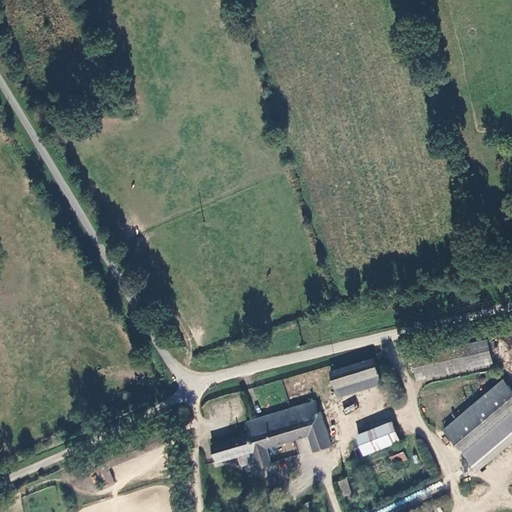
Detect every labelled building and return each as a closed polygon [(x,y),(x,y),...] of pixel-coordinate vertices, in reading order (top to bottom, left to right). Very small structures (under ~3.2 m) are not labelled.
[(476,191),(479,203),(488,201),(485,189),(476,191)] [(506,218),(511,216),(511,206),(503,209),(506,218)] [(411,354),(417,377),(492,358),(486,335),(411,354)] [(380,380),(373,354),(330,366),(336,392),(380,380)] [(511,405),(511,388),(502,376),(441,429),(460,450),(511,405)] [(312,400),(304,402),(308,414),(315,411),(312,400)] [(308,414),(304,402),(243,420),(246,433),(209,444),(215,461),(251,450),(256,467),(268,464),(263,447),(307,434),(313,451),(330,446),(319,410),(315,411),(308,414)] [(397,438),(388,419),(352,435),(361,454),(397,438)] [(95,469),(102,487),(114,483),(108,468),(167,444),(162,430),(103,454),(107,464),(95,469)] [(404,451),(389,457),(393,465),(407,459),(404,451)] [(165,456),(166,474),(177,473),(176,456),(165,456)] [(337,481),(343,497),(351,494),(346,478),(337,481)]
